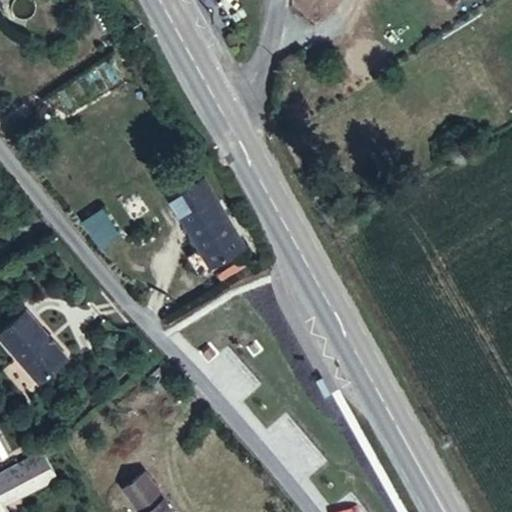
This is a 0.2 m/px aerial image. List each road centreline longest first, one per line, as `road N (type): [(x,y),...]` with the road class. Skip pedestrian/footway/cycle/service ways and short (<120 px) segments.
road 1 (unclassified): [(312,511),(0,138)]
road 2 (primary): [(445,511),(229,119)]
road 3 (primary): [(229,119),(163,0)]
road 4 (unclassified): [(276,0),(257,71),(229,119)]
